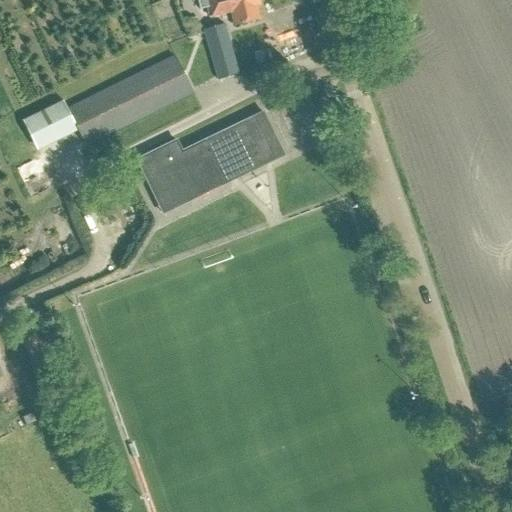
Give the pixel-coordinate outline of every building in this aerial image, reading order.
[(196,0),(199,10),(207,8),(209,17),(231,11),(234,23),(258,17),(255,6),(259,5),(257,0),(196,0)] [(223,24),(202,30),(217,81),(217,80),(227,77),(238,74),(223,24)] [(174,57),(66,109),(62,101),(20,121),(35,151),(77,131),(84,146),(192,93),(174,57)] [(162,214),(191,200),(283,155),(263,112),(181,152),(175,139),(134,160),(162,214)] [(19,181),(46,169),(39,154),(12,166),(19,181)] [(32,413),(22,418),(26,425),(35,421),(32,413)]
